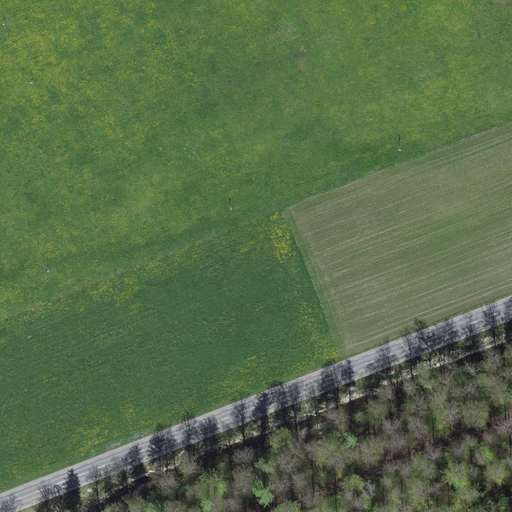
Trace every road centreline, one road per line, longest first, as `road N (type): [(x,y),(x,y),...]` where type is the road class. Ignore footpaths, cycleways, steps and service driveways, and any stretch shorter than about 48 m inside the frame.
road 1 (primary): [(511,307),(0,506)]
road 2 (track): [(266,511),(511,424)]
